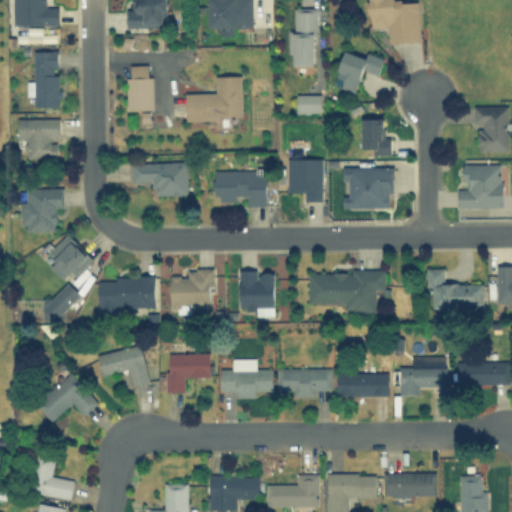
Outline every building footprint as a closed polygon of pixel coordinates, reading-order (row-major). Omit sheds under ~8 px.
[(56,23),(56,4),(45,4),(45,0),(12,0),(12,23),(56,23)] [(165,26),(165,0),(127,0),(127,26),(165,26)] [(228,27),(251,27),(251,0),(207,0),(207,28),(228,28),(228,27)] [(418,40),(416,0),(368,0),(370,28),(387,27),(388,42),(418,40)] [(316,6),(292,6),(292,65),(316,65),(316,6)] [(382,58),(355,49),(355,50),(344,47),(333,83),(355,90),(361,69),(377,74),(382,58)] [(32,79),(28,79),(28,96),(33,96),(33,106),(58,105),(57,49),(32,49),(32,79)] [(152,64),(125,64),(125,109),(152,109),(152,64)] [(215,91),(184,91),(185,119),(241,118),(241,74),(215,75),(215,91)] [(319,92),(295,92),(295,112),(319,112),(319,92)] [(508,104),(473,105),(474,149),(509,149),(508,104)] [(58,157),(58,117),(17,117),(17,139),(26,139),(26,157),(58,157)] [(388,153),(388,128),(382,128),(382,117),(360,117),(360,153),(388,153)] [(286,189),(299,189),(299,200),(322,200),(322,157),(286,157),(286,189)] [(186,160),(131,160),(131,181),(154,181),(154,193),(186,193),(186,160)] [(502,206),(502,162),(461,162),(461,187),(456,187),(456,206),(502,206)] [(392,165),(341,165),(341,206),(392,206),(392,165)] [(264,204),(264,169),(213,169),(213,201),(235,201),(235,195),(245,195),(245,204),(264,204)] [(61,209),(61,187),(20,187),(20,229),(55,229),(55,209),(61,209)] [(42,257),(64,279),(69,274),(72,277),(92,258),(67,233),(42,257)] [(495,302),(511,302),(511,265),(495,265),(495,302)] [(212,267),(186,267),(186,276),(169,276),(169,309),(212,309),(212,267)] [(483,306),(483,282),(444,282),(444,267),(426,267),(426,288),(431,288),(431,306),(483,306)] [(273,314),(273,269),(238,269),(238,314),(273,314)] [(307,269),(307,301),(343,301),(343,311),(375,311),(375,289),(384,289),(384,269),(307,269)] [(153,276),(97,276),(97,308),(154,307),(153,276)] [(79,294),(67,281),(40,308),(53,321),(79,294)] [(127,369),(129,384),(147,380),(140,344),(96,352),(100,374),(127,369)] [(207,352),(166,352),(166,390),(184,390),(184,375),(207,375),(207,352)] [(219,368),(220,394),(271,393),(271,368),(256,368),(256,358),(231,358),(231,368),(219,368)] [(506,383),(506,363),(460,363),(460,383),(506,383)] [(399,394),(418,394),(418,383),(443,383),(443,365),(399,365),(399,394)] [(330,367),(277,367),(277,393),(330,393),(330,367)] [(96,401),(69,371),(38,399),(51,414),(68,399),(82,414),(96,401)] [(336,371),(336,394),(388,394),(388,371),(336,371)] [(34,449),(27,490),(69,497),(72,478),(50,474),(54,452),(34,449)] [(374,471),(326,471),(326,511),(349,511),(349,496),(374,496),(374,471)] [(434,496),(434,471),(382,471),(382,496),(434,496)] [(208,508),(236,508),(236,497),(257,497),(257,473),(209,472),(208,508)] [(318,472),(296,472),(296,483),(265,483),(265,505),(318,505),(318,472)] [(486,511),(486,474),(459,474),(459,511),(483,511),(486,511)] [(186,511),(186,481),(163,481),(163,508),(146,508),(146,511),(186,511)] [(60,511),(62,506),(37,501),(35,511),(60,511)]
